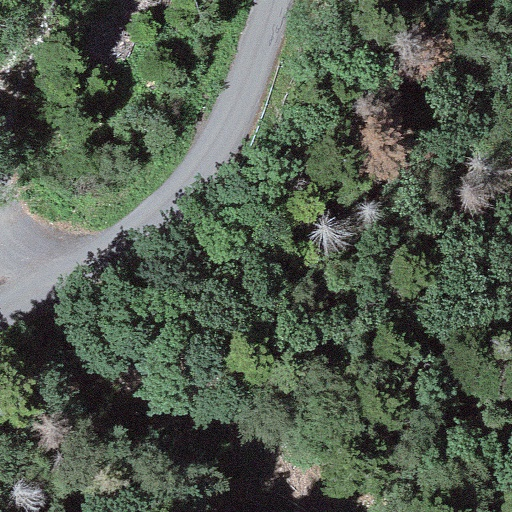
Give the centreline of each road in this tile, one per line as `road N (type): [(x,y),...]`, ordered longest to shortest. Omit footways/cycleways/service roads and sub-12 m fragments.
road 1 (unclassified): [(276,0),(226,140),(197,186),(82,271),(0,315)]
road 2 (track): [(45,0),(0,113)]
